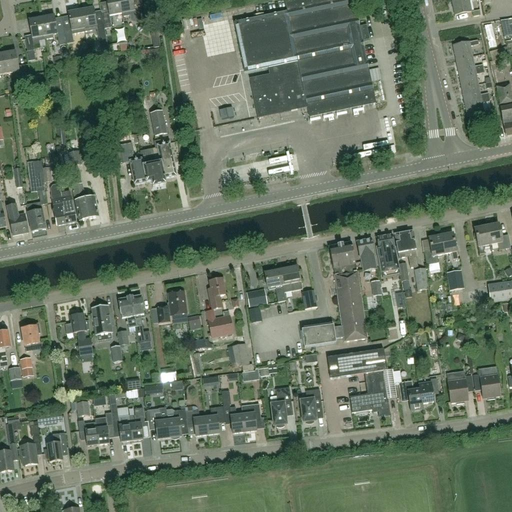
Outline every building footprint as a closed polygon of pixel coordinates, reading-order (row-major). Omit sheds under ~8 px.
[(122,15),(118,0),(105,0),(108,14),(101,15),(103,23),(104,30),(111,29),(109,17),(122,15)] [(131,21),(136,20),(137,24),(144,22),(141,8),(134,9),(132,0),(118,0),(122,15),(122,18),(130,16),(131,21)] [(287,13),(234,24),(235,27),(244,70),(245,74),(268,69),(270,75),(249,80),(258,119),(264,118),(298,111),(297,104),(306,102),(309,115),(310,119),(376,105),(376,104),(375,100),(372,88),(370,76),(362,41),(370,40),(367,26),(360,27),(353,0),(284,0),(285,0),(286,8),(287,13)] [(470,2),(477,0),(461,0),(452,2),(455,16),(472,13),(470,2)] [(104,30),(103,23),(96,24),(93,9),(80,12),(85,33),(93,31),(92,28),(97,27),(99,39),(106,38),(104,30)] [(72,32),(76,31),(77,34),(85,33),(80,12),(68,14),(71,29),(64,30),(67,45),(74,44),(72,32)] [(67,45),(64,30),(57,32),(54,17),(41,19),(46,41),(53,39),(53,36),(57,35),(60,47),(67,45)] [(35,51),(33,43),(46,41),(41,19),(29,21),(32,37),(25,38),(28,53),(35,51)] [(456,61),(473,58),(471,47),(478,46),(478,42),(453,47),(456,61)] [(507,48),(489,53),(492,62),(510,57),(507,48)] [(1,55),(5,75),(19,73),(21,83),(27,82),(24,66),(18,67),(16,52),(1,55)] [(458,75),(484,70),(483,67),(475,68),(473,58),(456,61),(458,75)] [(461,90),(478,86),(476,76),(484,74),(484,70),(458,75),(461,90)] [(464,104),(489,99),(489,95),(481,97),(478,86),(461,90),(464,104)] [(511,95),(510,86),(497,88),(500,105),(511,103),(511,95)] [(489,99),(464,104),(467,118),(484,115),(482,104),(490,103),(489,99)] [(511,106),(500,109),(506,137),(511,136),(511,106)] [(151,115),(153,126),(165,124),(162,113),(151,115)] [(165,124),(153,126),(155,137),(167,135),(165,124)] [(67,145),(65,128),(57,129),(59,146),(67,145)] [(162,141),(154,142),(156,150),(156,153),(159,153),(161,164),(173,161),(170,144),(163,146),(162,141)] [(146,184),(142,162),(142,160),(136,162),(132,145),(120,147),(123,165),(130,163),(134,186),(146,184)] [(156,153),(156,150),(153,151),(156,166),(159,165),(159,168),(162,168),(164,180),(177,178),(173,161),(161,164),(159,153),(156,153)] [(142,162),(146,184),(146,185),(151,184),(152,189),(166,186),(164,180),(162,168),(159,168),(159,165),(156,166),(153,151),(141,153),(142,160),(142,162)] [(79,152),(69,154),(67,154),(69,166),(69,167),(70,175),(69,176),(71,187),(82,185),(83,185),(79,166),(82,165),(79,152)] [(249,163),(250,171),(258,170),(258,162),(249,163)] [(42,171),(43,184),(52,183),(50,169),(42,170),(41,165),(28,166),(29,172),(42,171)] [(24,189),(22,170),(16,171),(18,190),(24,189)] [(32,193),(38,192),(44,191),(43,184),(42,171),(29,172),(32,193)] [(85,200),(82,185),(71,187),(79,223),(99,219),(94,198),(85,200)] [(62,203),(63,203),(61,194),(59,186),(53,187),(51,190),(52,195),(53,196),(52,198),(51,198),(57,227),(66,226),(63,215),(65,214),(64,209),(63,210),(62,203)] [(63,215),(66,226),(76,224),(71,199),(69,192),(61,194),(63,203),(62,203),(63,210),(64,209),(65,214),(63,215)] [(46,230),(41,207),(40,204),(26,207),(28,215),(27,215),(31,233),(46,230)] [(16,206),(7,208),(13,237),(28,234),(25,216),(18,217),(16,206)] [(499,225),(487,228),(491,246),(498,245),(499,252),(511,249),(508,236),(501,238),(499,225)] [(491,246),(487,228),(474,230),(480,256),(485,255),(483,248),(491,246)] [(413,232),(405,234),(409,258),(411,270),(418,268),(415,251),(417,251),(413,232)] [(405,234),(395,236),(399,259),(409,258),(405,234)] [(453,234),(441,237),(444,256),(452,254),(453,261),(458,260),(453,234)] [(399,275),(392,236),(377,239),(379,251),(377,251),(382,278),(399,275)] [(444,256),(441,237),(429,239),(431,252),(424,254),(427,267),(439,264),(438,257),(444,256)] [(374,256),(371,240),(357,243),(360,259),(361,259),(364,272),(376,270),(373,256),(374,256)] [(334,270),(335,276),(357,273),(356,265),(352,244),(329,248),(333,270),(334,270)] [(280,271),(285,294),(303,291),(299,267),(280,271)] [(400,271),(401,283),(409,282),(407,270),(400,271)] [(426,270),(415,272),(418,292),(429,291),(426,270)] [(285,294),(280,271),(265,274),(268,290),(275,289),(278,304),(286,302),(284,294),(285,294)] [(359,272),(357,273),(335,276),(337,288),(332,289),(333,295),(337,295),(342,327),(344,338),(345,343),(369,340),(359,272)] [(460,273),(447,275),(450,292),(462,291),(460,273)] [(226,296),(222,280),(217,281),(216,280),(213,281),(212,282),(210,283),(212,291),(209,291),(213,311),(222,309),(219,298),(226,296)] [(373,297),(381,296),(379,282),(372,283),(373,297)] [(511,283),(488,287),(491,304),(511,301),(511,283)] [(184,293),(178,294),(177,292),(171,293),(171,295),(169,295),(170,308),(157,310),(159,325),(170,323),(170,317),(187,315),(184,293)] [(318,309),(314,292),(302,294),(306,312),(318,309)] [(267,305),(265,293),(247,296),(249,308),(267,305)] [(395,295),(397,309),(405,308),(402,294),(395,295)] [(445,311),(454,308),(451,296),(442,299),(445,311)] [(137,328),(136,328),(139,345),(151,343),(150,333),(144,334),(141,317),(144,316),(141,297),(132,299),(137,328)] [(129,329),(136,328),(137,328),(132,299),(119,301),(123,320),(127,319),(129,329)] [(112,335),(108,307),(92,310),(93,316),(91,316),(93,323),(94,322),(97,337),(112,335)] [(262,321),(260,308),(249,310),(252,323),(262,321)] [(78,334),(79,340),(79,342),(77,342),(79,358),(92,356),(90,340),(86,341),(84,333),(86,333),(86,332),(90,331),(89,323),(85,324),(84,316),(78,317),(76,316),(74,316),(73,317),(71,318),(72,326),(66,327),(67,335),(78,334)] [(199,317),(188,319),(190,332),(201,329),(199,317)] [(208,322),(212,339),(234,335),(230,318),(208,322)] [(21,330),(24,347),(25,347),(26,354),(33,352),(32,346),(39,345),(38,335),(40,335),(38,325),(29,327),(29,329),(21,330)] [(336,340),(344,338),(342,327),(334,329),(334,327),(302,331),(305,349),(337,344),(336,340)] [(402,337),(410,332),(408,328),(399,333),(402,337)] [(188,330),(179,333),(181,339),(190,337),(188,330)] [(0,334),(0,364),(1,368),(7,367),(6,361),(7,361),(5,349),(11,348),(8,333),(7,333),(6,332),(2,332),(1,334),(0,334)] [(120,346),(128,345),(125,333),(118,334),(120,346)] [(463,343),(466,337),(460,334),(457,340),(463,343)] [(249,365),(245,345),(232,347),(236,368),(249,365)] [(120,347),(110,349),(113,365),(122,363),(120,347)] [(368,374),(382,372),(386,372),(384,351),(328,359),(331,380),(366,375),(368,374)] [(193,355),(197,376),(203,375),(199,354),(193,355)] [(33,369),(31,359),(21,361),(24,379),(33,377),(32,369),(33,369)] [(87,372),(96,371),(94,359),(85,361),(87,372)] [(253,365),(242,367),(243,373),(254,371),(253,365)] [(21,380),(20,371),(20,368),(9,370),(10,382),(21,380)] [(260,370),(261,378),(269,377),(269,369),(260,370)] [(349,398),(350,406),(351,414),(371,412),(372,414),(378,413),(379,417),(389,416),(387,400),(386,400),(382,372),(368,374),(366,375),(369,395),(349,398)] [(495,400),(495,399),(501,398),(498,376),(480,379),(480,377),(473,377),(475,391),(481,390),(483,401),(487,400),(487,401),(495,400)] [(464,405),(464,403),(468,403),(467,392),(473,391),(471,378),(465,379),(465,381),(448,383),(451,405),(456,404),(457,406),(464,405)] [(422,405),(434,403),(433,394),(439,393),(437,380),(430,381),(431,384),(419,385),(419,391),(420,391),(422,405)] [(420,391),(419,391),(413,392),(412,383),(399,385),(401,401),(409,400),(411,412),(423,411),(422,405),(420,391)] [(284,426),(287,426),(284,404),(291,404),(290,389),(276,391),(277,398),(270,399),(274,427),(276,427),(277,428),(279,429),(281,429),(283,429),(285,427),(284,426)] [(321,408),(319,391),(306,393),(307,401),(300,402),(303,424),(306,423),(306,425),(308,425),(310,425),(312,425),(314,424),(314,422),(316,422),(315,409),(321,408)] [(230,392),(222,393),(224,407),(231,406),(230,392)] [(90,416),(88,404),(77,405),(79,418),(90,416)] [(113,424),(119,423),(121,444),(132,442),(130,418),(129,417),(119,418),(117,405),(111,406),(112,414),(113,424)] [(249,416),(243,416),(245,434),(257,432),(256,422),(262,422),(260,406),(248,407),(249,416)] [(211,415),(205,415),(208,436),(220,435),(219,425),(226,424),(224,408),(211,410),(211,415)] [(233,435),(245,434),(243,416),(237,417),(236,408),(230,409),(233,435)] [(135,410),(136,417),(130,418),(132,442),(143,441),(142,428),(146,427),(143,409),(135,410)] [(170,439),(167,418),(161,419),(160,410),(147,412),(149,430),(157,429),(158,441),(170,439)] [(187,425),(188,425),(186,413),(186,411),(175,412),(172,411),(166,411),(167,418),(170,439),(171,439),(171,440),(173,441),(175,441),(177,441),(179,440),(180,439),(180,438),(182,438),(180,426),(187,425)] [(188,425),(187,425),(188,429),(188,427),(195,426),(196,438),(208,436),(205,415),(200,416),(199,411),(186,413),(188,425)] [(96,424),(97,430),(99,446),(110,445),(107,427),(113,426),(113,424),(112,414),(106,415),(106,419),(95,420),(96,424)] [(88,448),(99,446),(97,430),(96,424),(85,425),(85,422),(79,423),(80,434),(86,433),(88,448)] [(7,426),(10,446),(17,445),(14,425),(7,426)] [(35,446),(21,448),(24,467),(38,465),(36,452),(42,451),(39,427),(31,428),(32,438),(33,438),(35,446)] [(48,446),(50,464),(63,462),(61,450),(67,449),(65,435),(54,437),(55,445),(48,446)] [(0,472),(0,474),(14,472),(13,462),(19,462),(17,445),(10,446),(11,452),(0,453),(0,472)]
